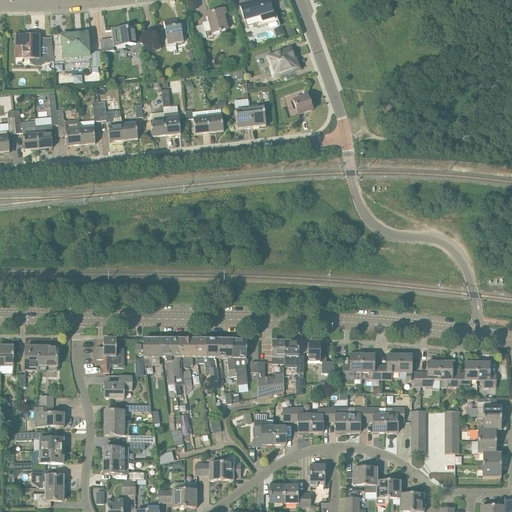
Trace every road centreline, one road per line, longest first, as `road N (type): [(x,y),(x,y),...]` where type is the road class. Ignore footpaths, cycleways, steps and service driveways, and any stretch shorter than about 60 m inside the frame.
road 1 (tertiary): [(76,318),(368,323),(476,335)]
road 2 (residential): [(0,176),(345,139)]
road 3 (unclassified): [(345,139),(367,219),(389,234),(437,238),(457,251),(474,295),(476,335)]
road 4 (residential): [(88,511),(90,421),(75,361),(76,318)]
road 5 (track): [(511,133),(345,139)]
road 6 (residential): [(471,493),(439,491),(371,450),(329,448)]
road 7 (residential): [(345,139),(300,0)]
road 8 (residential): [(329,448),(284,460),(213,511)]
